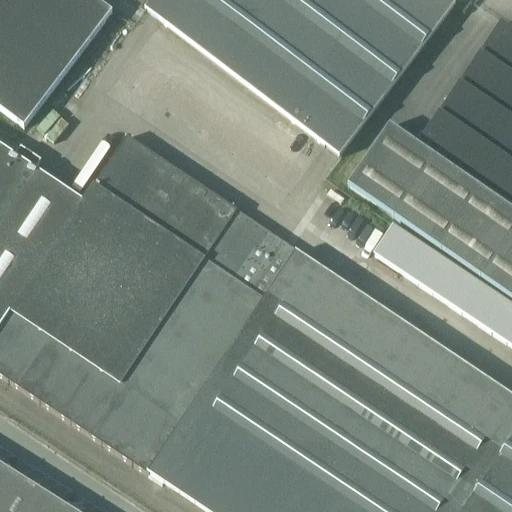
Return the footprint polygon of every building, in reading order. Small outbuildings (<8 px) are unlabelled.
[(0,0),(0,113),(24,132),(76,64),(112,16),(90,0),(0,0)] [(153,0),(144,12),(160,24),(338,160),(454,7),(445,0),(153,0)] [(511,33),(500,26),(417,146),(390,127),(347,189),(511,302),(511,33)] [(277,120),(264,139),(294,160),(307,140),(277,120)] [(13,157),(0,148),(0,378),(201,511),(511,511),(511,400),(126,140),(83,204),(34,171),(41,161),(20,148),(13,157)] [(369,256),(511,353),(511,310),(390,227),(369,256)] [(69,511),(0,468),(0,511),(69,511)]
